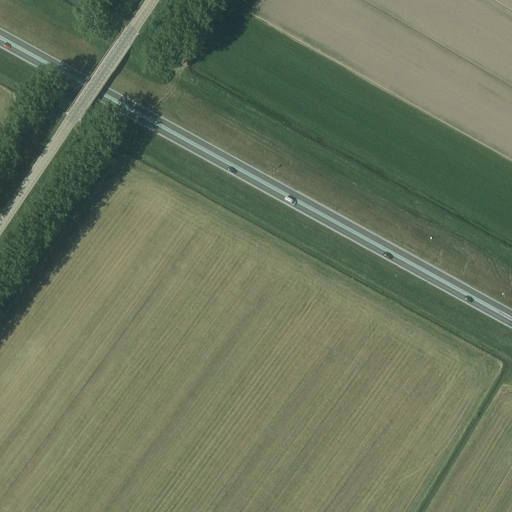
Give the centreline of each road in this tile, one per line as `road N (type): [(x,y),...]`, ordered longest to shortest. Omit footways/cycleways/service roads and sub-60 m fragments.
road 1 (trunk): [(511,318),(0,37)]
road 2 (tertiary): [(0,226),(152,0)]
